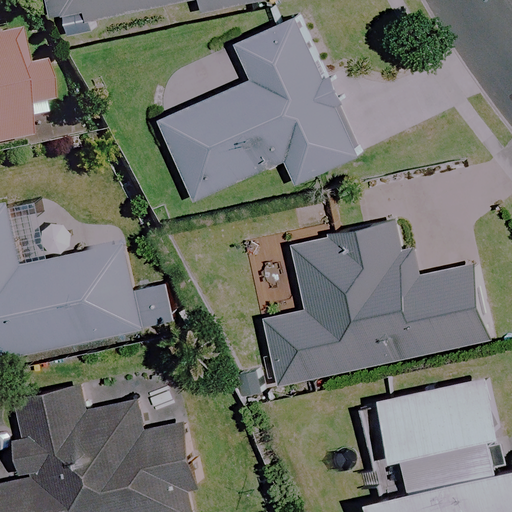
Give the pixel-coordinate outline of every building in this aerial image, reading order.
[(50,0),(57,26),(178,0),(200,0),(202,10),(247,0),(50,0)] [(328,91),(298,19),(239,43),(254,77),(160,117),(194,198),(287,159),(296,180),(364,151),(337,87),(328,91)] [(0,144),(54,133),(31,24),(0,30),(0,144)] [(0,196),(0,359),(175,322),(167,281),(134,288),(124,241),(27,262),(18,217),(13,194),(0,196)] [(416,276),(405,221),(296,243),(309,310),(269,318),(282,382),(490,341),(475,264),(416,276)] [(511,511),(511,467),(499,470),(493,440),(506,438),(492,369),(375,393),(390,462),(407,458),(413,489),(375,497),(377,511),(511,511)] [(195,511),(191,488),(201,486),(188,420),(144,428),(139,399),(87,409),(81,378),(22,389),(30,432),(17,435),(26,478),(0,482),(0,511),(195,511)]
